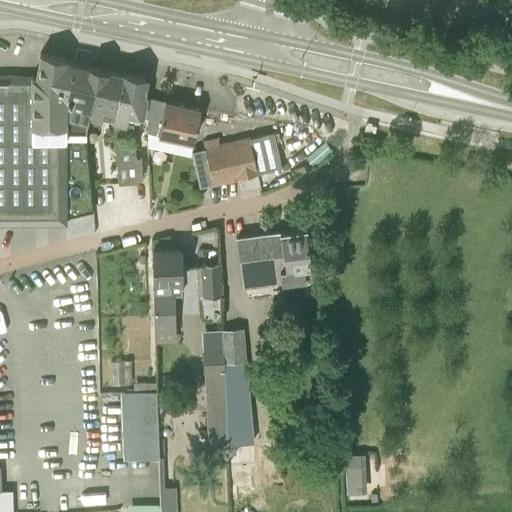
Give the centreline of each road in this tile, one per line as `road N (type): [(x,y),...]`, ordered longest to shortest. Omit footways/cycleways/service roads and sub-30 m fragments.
road 1 (primary): [(0,6),(258,62)]
road 2 (primary): [(258,62),(474,109),(499,107)]
road 3 (primary): [(499,107),(430,74),(278,38)]
road 4 (primary): [(249,32),(98,0)]
road 5 (residential): [(393,0),(511,24)]
